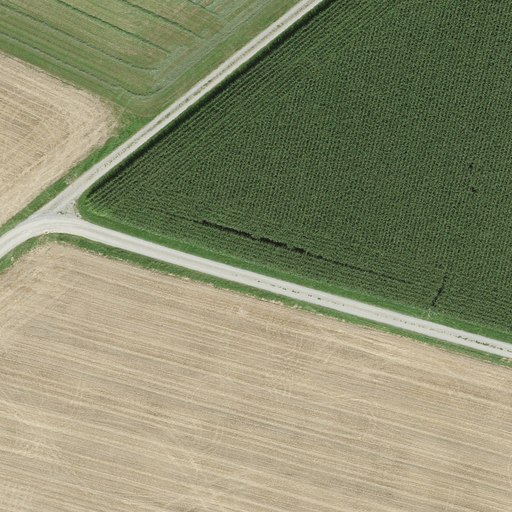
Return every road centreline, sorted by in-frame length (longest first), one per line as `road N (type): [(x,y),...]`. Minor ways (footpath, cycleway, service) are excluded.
road 1 (track): [(40,217),(511,345)]
road 2 (track): [(0,251),(311,0)]
